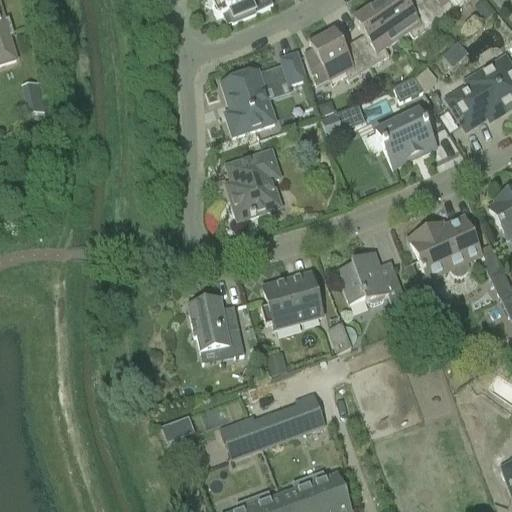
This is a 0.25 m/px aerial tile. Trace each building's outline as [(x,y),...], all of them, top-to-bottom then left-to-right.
[(204,0),(205,1),(203,9),(211,12),(215,22),(220,20),(225,30),(254,19),(272,10),(269,4),(268,0),(204,0)] [(382,1),(372,8),(396,44),(406,37),(412,44),(434,28),(415,3),(405,11),(397,0),(389,0),(384,4),(382,1)] [(419,0),(415,3),(434,28),(452,14),(465,3),(462,0),(419,0)] [(482,3),(472,11),(483,24),(492,15),(482,3)] [(368,74),(388,61),(383,53),(396,44),(372,8),(362,15),(363,18),(352,25),(363,40),(352,47),(368,74)] [(0,69),(15,65),(7,40),(11,39),(6,24),(3,25),(0,16),(0,69)] [(311,54),(302,59),(315,92),(328,85),(343,77),(348,86),(368,74),(352,47),(341,54),(332,38),(321,44),(319,40),(307,47),(309,50),(311,54)] [(297,60),(279,65),(281,71),(285,81),(288,90),(305,84),(297,60)] [(488,126),(511,111),(511,77),(503,63),(464,87),(467,91),(445,105),(464,135),(486,122),(488,126)] [(231,85),(220,89),(227,111),(229,110),(232,117),(229,118),(224,120),(231,142),(273,128),(260,89),(280,83),(276,72),(257,79),(256,77),(245,81),(244,78),(230,82),(231,85)] [(422,99),(434,91),(434,89),(424,75),(413,84),(422,98),(422,99)] [(413,84),(391,94),(398,108),(422,98),(413,84)] [(31,104),(23,106),(26,120),(42,117),(36,88),(28,90),(31,104)] [(327,106),(316,110),(320,121),(331,116),(327,106)] [(391,174),(434,154),(415,112),(390,124),(393,129),(374,138),(391,174)] [(326,142),(340,137),(334,120),(319,125),(326,142)] [(236,227),(279,213),(270,185),(278,183),(269,157),(225,172),(230,188),(224,190),(236,227)] [(511,194),(490,207),(491,209),(484,213),(505,248),(511,244),(511,194)] [(479,260),(462,224),(432,238),(430,234),(407,244),(425,285),(447,275),(449,277),(450,280),(454,282),(457,282),(462,281),(464,279),(466,275),(467,272),(465,267),(479,260)] [(377,272),(372,259),(349,267),(350,271),(335,277),(347,311),(363,305),(364,308),(367,307),(368,308),(372,309),(379,307),(382,303),(381,301),(386,300),(392,318),(406,313),(389,267),(377,272)] [(511,298),(501,276),(488,283),(506,321),(511,318),(511,298)] [(320,321),(309,281),(308,281),(309,284),(294,288),(287,287),(261,294),(266,310),(259,312),(264,330),(271,328),(273,335),(320,321)] [(209,307),(186,311),(192,342),(195,342),(198,358),(218,354),(221,365),(242,361),(236,332),(232,312),(221,315),(219,305),(209,307)] [(336,359),(349,355),(340,330),(327,335),(336,359)] [(267,382),(285,377),(280,359),(262,364),(267,382)] [(233,461),(329,434),(320,403),(224,430),(233,461)] [(473,433),(479,423),(469,416),(463,426),(473,433)] [(170,447),(194,436),(188,422),(164,432),(170,447)] [(511,467),(511,468),(501,474),(511,503),(511,467)] [(293,495),(277,501),(281,511),(348,511),(347,509),(336,479),(323,483),(321,477),(305,483),(308,489),(293,495)] [(281,511),(277,501),(269,504),(257,508),(255,501),(234,509),(235,511),(281,511)]
